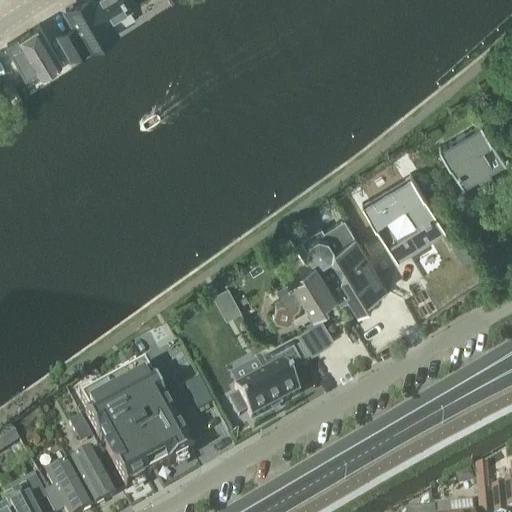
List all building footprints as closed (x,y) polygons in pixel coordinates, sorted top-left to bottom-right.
[(75,24),(59,33),(72,55),(87,46),(88,48),(109,36),(116,32),(117,31),(116,30),(110,19),(110,18),(130,6),(126,0),(80,0),(76,2),(66,8),(75,24)] [(39,23),(7,43),(8,45),(9,44),(26,76),(38,69),(41,74),(61,61),(40,25),(39,23)] [(0,99),(0,109),(2,111),(6,109),(8,105),(7,101),(2,99),(0,99)] [(480,120),(439,145),(463,186),(481,176),(484,182),(495,175),(491,169),(505,161),(480,120)] [(446,230),(410,172),(361,201),(397,260),(446,230)] [(300,237),(313,258),(314,257),(336,293),(335,294),(340,303),(349,297),(357,309),(370,302),(367,298),(386,286),(343,216),(323,228),(321,224),(300,237)] [(463,237),(452,244),(458,254),(469,247),(463,237)] [(314,257),(313,258),(298,267),(301,271),(290,277),(290,276),(277,284),(286,299),(285,304),(280,303),(276,305),(274,312),(273,316),(276,320),(287,323),(292,320),(294,310),(298,307),(301,298),(302,297),(313,313),(328,304),(326,300),(335,294),(336,293),(314,257)] [(228,286),(217,292),(223,303),(234,297),(228,286)] [(297,331),(310,353),(331,341),(317,319),(297,331)] [(237,397),(229,401),(237,417),(246,413),(250,420),(269,410),(279,404),(299,394),(288,375),(306,365),(293,341),(255,362),(256,363),(262,374),(235,388),(233,390),(237,397)] [(143,366),(79,400),(86,414),(85,415),(85,414),(83,415),(96,440),(97,440),(99,443),(102,442),(107,450),(103,452),(105,456),(110,465),(123,491),(125,490),(125,489),(166,467),(166,468),(191,454),(190,453),(189,453),(163,404),(150,379),(143,366)] [(199,380),(184,387),(197,411),(211,404),(199,380)] [(68,424),(74,434),(84,429),(79,418),(68,424)] [(9,429),(0,434),(0,452),(17,441),(9,429)] [(72,462),(68,463),(91,507),(114,495),(91,451),(89,453),(84,451),(72,457),(72,462)] [(81,511),(91,507),(68,463),(65,465),(61,463),(49,470),(48,474),(45,475),(52,487),(41,493),(51,511),(57,511),(63,509),(65,511),(81,511)] [(502,483),(502,488),(503,494),(511,492),(511,463),(508,464),(510,482),(502,483)] [(468,473),(460,476),(463,485),(472,482),(468,473)] [(7,498),(4,499),(11,511),(35,511),(33,508),(45,502),(32,477),(20,483),(12,488),(14,493),(7,498)] [(511,492),(503,494),(502,488),(490,489),(490,494),(477,495),(478,511),(504,511),(511,509),(511,492)] [(5,504),(0,506),(0,511),(11,511),(4,499),(3,500),(5,504)]
